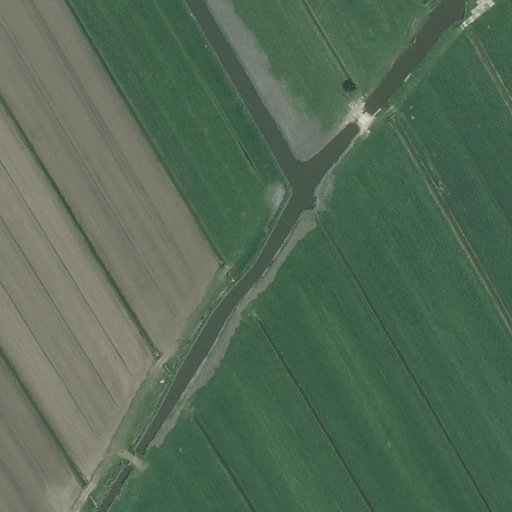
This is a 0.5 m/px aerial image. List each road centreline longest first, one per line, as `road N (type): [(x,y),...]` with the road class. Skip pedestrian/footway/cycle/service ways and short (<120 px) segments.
road 1 (track): [(212,132),(256,237),(174,348),(128,276)]
road 2 (track): [(174,348),(78,511)]
road 3 (track): [(141,511),(144,470),(70,404)]
